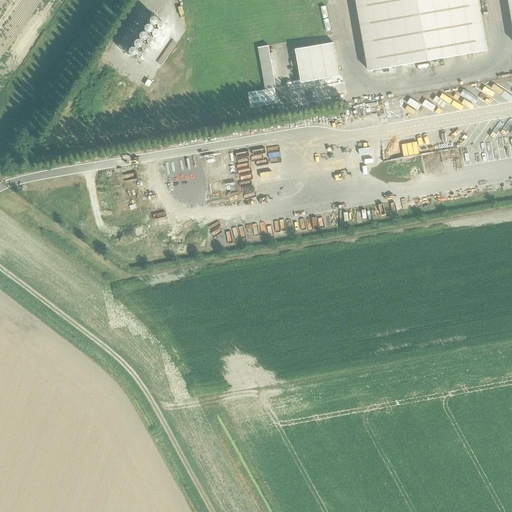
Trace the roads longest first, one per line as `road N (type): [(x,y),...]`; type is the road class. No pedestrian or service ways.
road 1 (track): [(0,270),(140,389),(208,511)]
road 2 (unknown): [(339,0),(353,72),(371,86),(487,67)]
